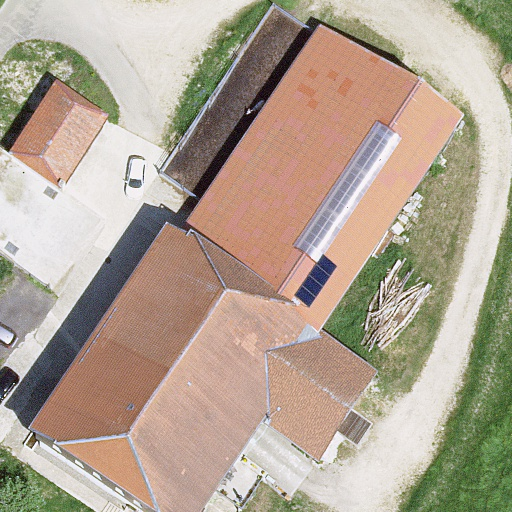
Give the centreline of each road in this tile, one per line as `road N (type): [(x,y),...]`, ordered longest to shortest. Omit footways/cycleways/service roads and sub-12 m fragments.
road 1 (track): [(367,492),(441,375),(500,181),(490,95),(449,46),(372,0)]
road 2 (track): [(0,420),(78,310),(80,245),(139,155),(136,57),(89,0)]
